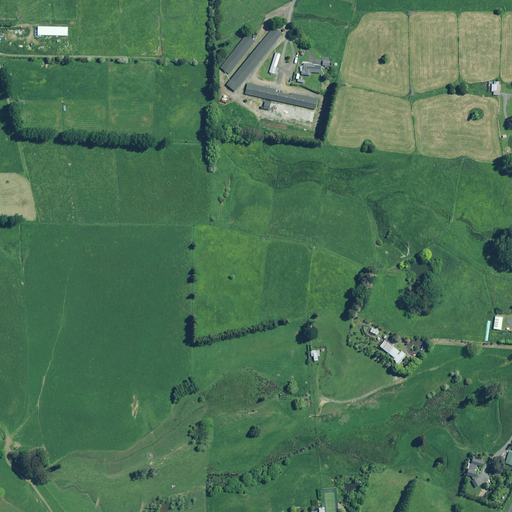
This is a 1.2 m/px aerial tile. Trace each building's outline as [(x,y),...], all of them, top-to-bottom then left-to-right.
[(67,36),(68,27),(38,26),(38,35),(67,36)] [(274,29),(225,87),(235,95),(283,37),(274,29)] [(246,39),(221,70),(229,77),(254,46),(246,39)] [(280,55),(275,53),(269,72),(274,74),(280,55)] [(313,64),(303,63),(303,67),(303,71),(301,71),(301,75),(310,75),(311,72),(321,73),(321,65),(313,65),(313,64)] [(494,81),(494,85),(492,85),(491,91),(493,91),(493,95),(500,95),(500,85),(499,85),(499,82),(494,81)] [(317,102),(248,86),(245,97),(315,112),(317,102)] [(313,115),(264,104),(263,110),(268,111),(270,117),(311,127),(313,115)] [(503,318),(495,316),(493,329),(501,330),(503,318)] [(385,340),(384,341),(383,340),(377,347),(381,350),(382,349),(388,354),(388,353),(394,358),(393,359),(395,361),(395,362),(398,365),(406,355),(401,351),(400,353),(385,340)] [(320,356),(319,350),(311,351),(311,356),(314,356),(314,361),(318,360),(317,356),(320,356)] [(475,476),(477,472),(474,471),(476,465),(482,467),(484,461),(473,457),(470,464),(466,475),(471,476),(473,480),(471,481),(475,488),(480,485),(477,478),(475,476)]
